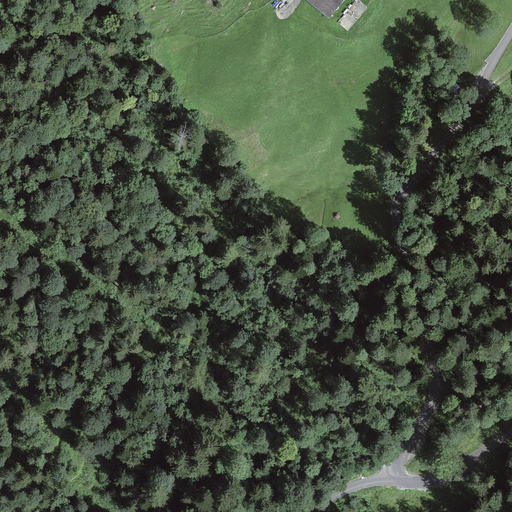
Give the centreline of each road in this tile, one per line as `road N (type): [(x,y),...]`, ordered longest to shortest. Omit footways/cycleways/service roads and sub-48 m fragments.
road 1 (track): [(390,474),(435,389),(396,192),(470,106),(511,30)]
road 2 (track): [(511,429),(436,479),(390,474)]
